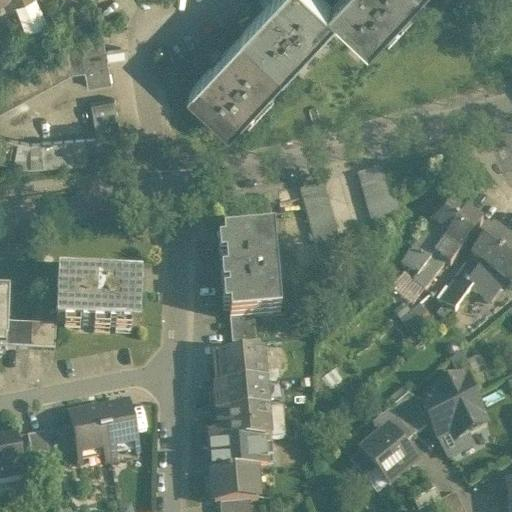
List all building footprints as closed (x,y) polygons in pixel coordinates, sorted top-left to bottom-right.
[(326,0),(272,0),(245,30),(286,69),(339,13),(331,5),(326,0)] [(335,0),(331,5),(339,13),(373,44),(414,0),(335,0)] [(286,69),(245,30),(192,86),(233,125),(286,69)] [(103,36),(79,41),(84,70),(87,86),(111,81),(103,36)] [(79,41),(61,50),(72,71),(84,70),(79,41)] [(61,50),(13,76),(25,97),(72,71),(61,50)] [(13,76),(0,83),(0,110),(25,97),(13,76)] [(114,98),(90,102),(96,135),(120,131),(114,98)] [(120,131),(96,135),(96,137),(98,144),(98,147),(122,143),(120,131)] [(41,141),(30,142),(0,135),(0,159),(28,166),(43,165),(41,141)] [(85,137),(41,141),(43,165),(86,161),(85,137)] [(96,137),(85,137),(86,161),(99,160),(98,147),(98,144),(96,137)] [(389,201),(381,171),(357,177),(371,228),(378,234),(401,210),(389,201)] [(341,254),(323,186),(299,191),(326,288),(350,263),(341,254)] [(448,201),(419,242),(435,254),(465,213),(448,201)] [(401,210),(380,234),(394,245),(413,220),(401,210)] [(465,213),(435,254),(452,266),(481,225),(465,213)] [(491,232),(471,260),(444,297),(457,306),(448,318),(451,320),(457,312),(465,301),(471,292),(465,288),(473,276),(472,275),(479,266),(487,272),(507,244),(491,232)] [(273,234),(222,238),(229,322),(253,320),(280,318),(273,234)] [(511,247),(507,244),(487,272),(479,266),(472,275),(473,276),(465,288),(471,292),(488,305),(504,283),(511,288),(511,247)] [(390,287),(399,294),(412,276),(403,269),(390,287)] [(141,282),(57,278),(55,329),(139,332),(141,282)] [(8,302),(0,301),(0,351),(6,352),(6,351),(7,327),(8,302)] [(482,314),(465,301),(457,312),(474,325),(482,314)] [(405,331),(425,315),(416,304),(396,320),(405,331)] [(253,320),(229,322),(232,346),(236,346),(256,344),(253,320)] [(31,328),(7,327),(6,351),(30,352),(30,351),(31,328)] [(55,330),(31,328),(30,351),(54,353),(55,330)] [(236,346),(237,357),(261,355),(260,343),(256,344),(236,346)] [(237,357),(217,359),(217,360),(211,360),(214,390),(220,390),(266,385),(263,355),(261,355),(237,357)] [(461,379),(429,395),(432,400),(420,406),(419,407),(429,426),(438,442),(450,436),(455,445),(487,428),(461,379)] [(266,385),(220,390),(214,390),(217,418),(269,413),(266,385)] [(420,406),(408,397),(389,412),(412,439),(429,426),(419,407),(420,406)] [(127,406),(99,412),(109,460),(137,455),(127,406)] [(99,412),(70,418),(72,430),(78,457),(80,466),(109,460),(99,412)] [(412,439),(389,412),(371,427),(381,439),(387,434),(400,450),(412,439)] [(269,413),(217,418),(218,434),(224,433),(225,446),(219,447),(219,448),(271,443),(269,413)] [(511,425),(492,435),(509,467),(511,465),(511,425)] [(72,430),(56,433),(61,460),(78,457),(72,430)] [(56,433),(43,436),(48,463),(61,460),(56,433)] [(400,450),(387,434),(381,439),(352,463),(364,477),(373,470),(389,488),(410,471),(399,458),(404,455),(400,450)] [(43,436),(27,439),(33,466),(48,463),(43,436)] [(16,437),(0,439),(0,482),(24,478),(16,437)] [(255,473),(211,477),(214,507),(219,507),(250,504),(258,503),(255,473)] [(434,491),(409,504),(412,511),(420,511),(439,503),(434,491)] [(463,511),(455,495),(433,506),(436,511),(463,511)]
